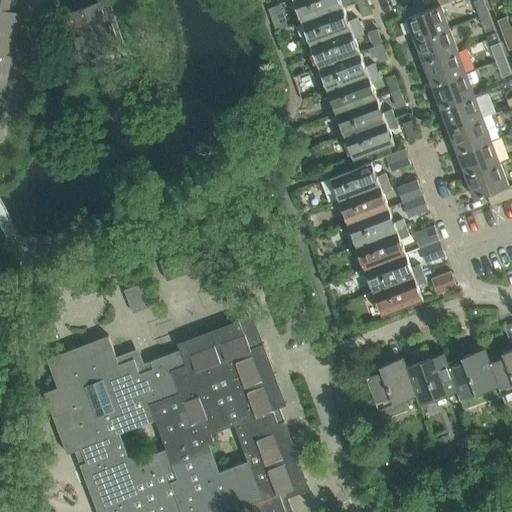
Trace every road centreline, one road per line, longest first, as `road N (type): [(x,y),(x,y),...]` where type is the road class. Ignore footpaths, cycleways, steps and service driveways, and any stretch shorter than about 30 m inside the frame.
road 1 (residential): [(475,298),(420,157),(431,152),(376,0)]
road 2 (residential): [(343,350),(475,298)]
